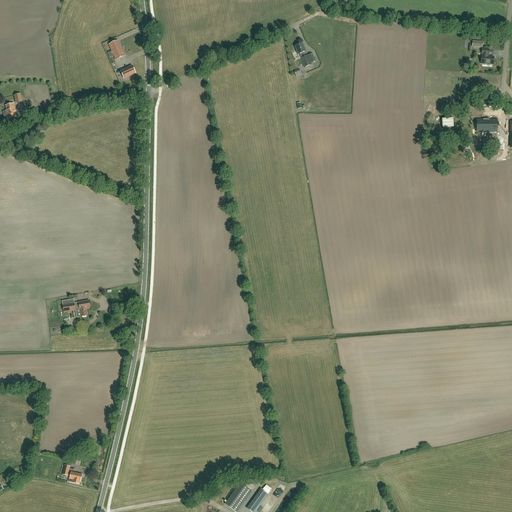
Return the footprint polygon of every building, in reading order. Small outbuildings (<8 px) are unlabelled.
[(138,34),(121,42),(123,47),(140,39),(138,34)] [(123,48),(126,54),(144,45),(141,39),(123,48)] [(116,60),(125,56),(118,41),(109,45),(116,60)] [(304,68),(311,65),(307,56),(305,57),(303,53),(305,52),(302,44),(295,47),(298,55),(300,54),(301,58),(300,59),(304,68)] [(482,50),(481,54),(482,54),(482,56),(481,56),(481,64),(493,65),(494,57),(487,57),(487,54),(489,55),(489,50),(482,50)] [(135,73),(132,66),(120,71),(124,78),(135,73)] [(7,111),(6,111),(8,119),(10,119),(11,119),(15,119),(15,117),(13,110),(14,109),(13,104),(6,106),(7,111)] [(497,133),(497,112),(485,112),(484,120),(477,120),(477,132),(497,133)] [(442,119),(442,128),(453,128),(453,119),(442,119)] [(87,316),(86,309),(90,308),(89,301),(78,303),(74,303),(73,299),(62,301),(64,313),(75,311),(79,310),(81,317),(87,316)] [(70,479),(73,480),(72,483),(80,485),(82,475),(69,472),(70,467),(65,466),(63,475),(70,476),(70,479)] [(240,483),(225,504),(235,511),(236,511),(251,491),(240,483)] [(247,509),(251,511),(256,511),(269,495),(261,489),(247,509)] [(272,498),(262,511),(270,511),(277,502),(272,498)]
